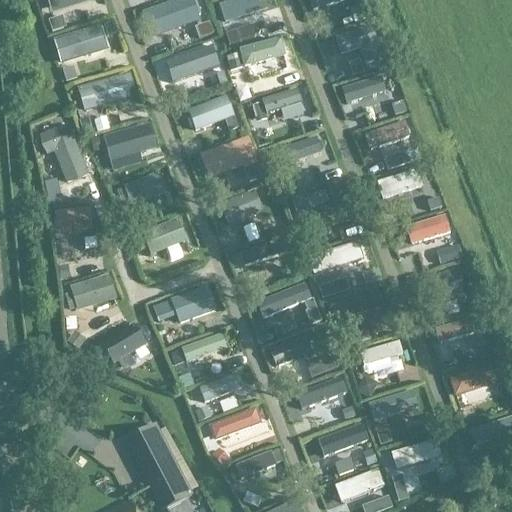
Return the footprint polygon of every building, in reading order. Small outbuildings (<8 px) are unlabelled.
[(150,40),(199,23),(190,0),(180,0),(140,14),(150,40)] [(265,0),(236,0),(226,3),(230,16),(267,5),(265,0)] [(306,0),(310,13),(348,0),(306,0)] [(324,40),(352,31),(348,19),(320,28),(324,40)] [(70,63),(108,52),(101,27),(62,39),(63,41),(53,43),(56,53),(66,49),(70,63)] [(355,30),(326,41),(330,53),(359,42),(355,30)] [(235,68),(281,55),(278,42),(240,53),(240,54),(232,56),(235,68)] [(164,65),(171,84),(218,68),(211,48),(164,65)] [(128,92),(133,90),(129,75),(76,90),(83,114),(130,101),(128,92)] [(344,102),(383,90),(380,78),(340,90),(344,102)] [(261,102),(262,103),(252,107),(255,117),(265,113),(266,117),(302,105),(297,91),(261,102)] [(237,129),(233,119),(234,118),(225,98),(187,113),(195,133),(225,122),(229,132),(237,129)] [(363,136),(368,152),(409,138),(404,122),(363,136)] [(87,176),(74,144),(67,127),(38,138),(45,155),(53,152),(66,185),(87,176)] [(148,128),(141,130),(104,140),(110,162),(154,150),(148,128)] [(260,177),(251,151),(247,141),(237,146),(236,143),(199,157),(207,182),(242,169),(247,182),(260,177)] [(314,154),(310,142),(274,154),(278,165),(314,154)] [(383,182),(387,195),(418,186),(414,173),(383,182)] [(165,194),(158,176),(124,189),(124,190),(117,193),(121,205),(129,202),(131,207),(165,194)] [(261,212),(253,194),(220,207),(227,225),(261,212)] [(290,201),(305,245),(319,241),(304,196),(290,201)] [(56,235),(91,231),(89,210),(54,213),(56,235)] [(444,217),(404,229),(409,247),(449,234),(444,217)] [(141,235),(142,236),(134,239),(139,253),(147,250),(150,257),(185,243),(176,221),(141,235)] [(279,241),(237,255),(242,269),(283,254),(279,241)] [(357,245),(324,256),(328,270),(361,259),(357,245)] [(421,281),(426,294),(462,282),(457,268),(421,281)] [(69,311),(76,309),(77,311),(113,299),(107,279),(71,290),(72,295),(64,298),(69,311)] [(169,301),(170,302),(164,304),(168,316),(174,314),(178,326),(216,312),(207,288),(169,301)] [(328,308),(333,324),(382,309),(377,292),(328,308)] [(100,360),(108,356),(113,364),(143,346),(156,339),(145,321),(132,328),(102,346),(94,350),(100,360)] [(474,335),(469,321),(434,331),(438,345),(474,335)] [(225,352),(220,340),(219,337),(180,351),(185,366),(225,352)] [(398,343),(358,355),(362,368),(402,356),(398,343)] [(499,385),(493,367),(448,381),(453,399),(499,385)] [(241,390),(235,375),(197,391),(203,405),(241,390)] [(300,408),(338,393),(333,381),(296,396),(300,408)] [(424,404),(419,390),(377,405),(382,419),(424,404)] [(254,410),(207,428),(213,444),(260,426),(254,410)] [(507,432),(503,421),(474,430),(477,442),(507,432)] [(154,425),(124,441),(154,499),(184,483),(154,425)] [(318,460),(363,444),(357,428),(313,444),(318,460)] [(398,465),(430,456),(427,445),(395,453),(398,465)] [(275,467),(269,453),(233,468),(238,482),(275,467)] [(366,461),(343,470),(348,482),(371,473),(366,461)] [(329,492),(333,503),(365,490),(360,479),(329,492)]
